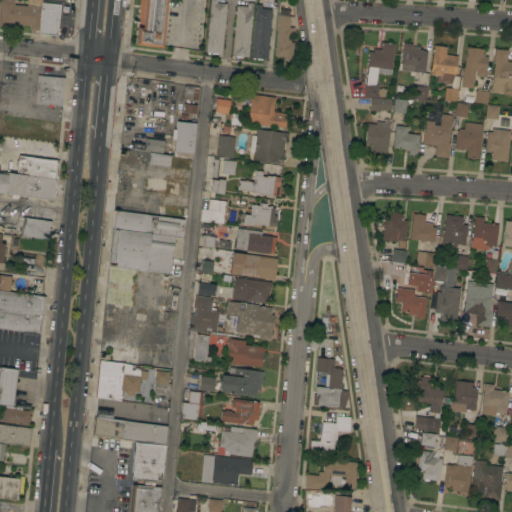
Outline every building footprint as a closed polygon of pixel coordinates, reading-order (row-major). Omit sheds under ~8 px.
[(56,35),(38,33),(38,30),(29,30),(29,25),(13,23),(12,27),(0,26),(0,0),(13,0),(13,4),(26,6),(26,0),(41,0),(41,3),(59,4),(56,35)] [(166,0),(161,47),(135,44),(136,27),(137,27),(139,0),(166,0)] [(205,51),(209,0),(216,0),(216,2),(226,3),(222,53),(205,51)] [(231,55),(236,5),(247,6),(247,2),(253,3),(248,57),(231,55)] [(256,3),(261,4),(261,8),(271,9),(267,59),(250,57),(256,3)] [(289,9),(289,15),(290,15),(289,26),(294,27),(293,31),(291,31),(290,41),(296,42),(295,48),(293,48),(292,57),(289,57),(288,59),(285,59),(285,56),(275,56),(277,27),(276,26),(277,14),(278,14),(280,8),(289,9)] [(377,84),(377,97),(364,97),(364,85),(368,51),(373,51),(373,48),(381,49),(382,41),(395,43),(391,74),(377,72),(376,84),(377,84)] [(413,71),(414,65),(400,63),(403,42),(412,43),(411,46),(419,47),(419,50),(427,51),(424,73),(413,71)] [(436,81),(437,75),(430,74),(433,45),(446,46),(445,54),(457,55),(455,74),(454,74),(451,83),(436,81)] [(463,67),(464,67),(466,46),(483,49),(482,55),(487,56),(486,70),(486,76),(474,75),(473,88),(461,86),(463,67)] [(493,79),(492,79),(494,63),(493,63),(494,48),(508,50),(506,61),(511,61),(511,94),(502,94),(502,93),(491,92),(493,79)] [(48,76),(48,74),(59,75),(58,76),(64,77),(62,105),(53,105),(53,106),(42,105),(42,104),(34,103),(37,75),(48,76)] [(414,84),(426,86),(426,89),(430,89),(429,96),(425,96),(425,100),(413,98),(414,84)] [(185,85),(198,86),(197,100),(182,98),(183,86),(185,85)] [(445,87),(457,88),(456,101),(443,99),(445,87)] [(378,88),(386,88),(386,97),(378,97),(378,88)] [(474,102),(475,89),(488,91),(487,103),(474,102)] [(246,122),(250,94),(274,97),(273,111),(286,113),(284,127),(246,122)] [(369,97),(382,97),(382,98),(391,98),(391,109),(382,109),(382,110),(370,110),(369,97)] [(216,98),(229,99),(228,113),(226,113),(225,123),(213,122),(216,98)] [(394,98),(406,99),(405,112),(393,111),(394,98)] [(453,115),(455,101),(468,103),(466,117),(453,115)] [(485,117),(486,104),(498,105),(497,119),(485,117)] [(425,120),(434,121),(433,124),(439,125),(441,113),(451,114),(448,142),(449,142),(447,157),(434,156),(435,144),(422,143),(425,120)] [(369,151),(369,144),(364,143),(366,123),(375,123),(375,121),(384,122),(385,118),(389,118),(386,153),(369,151)] [(174,149),(170,149),(171,139),(175,140),(175,138),(172,138),(173,128),(177,129),(178,121),(195,123),(191,157),(173,155),(174,149)] [(456,130),(458,130),(458,128),(463,129),(464,121),(481,123),(480,133),(481,133),(478,158),(465,157),(466,149),(462,148),(462,149),(454,148),(456,130)] [(407,154),(408,149),(392,147),(395,124),(408,126),(407,130),(406,130),(406,132),(419,134),(416,155),(407,154)] [(287,133),(287,134),(285,134),(284,139),(286,139),(286,142),(284,141),(282,151),(284,151),(283,157),(282,157),(281,161),(283,161),(282,163),(252,159),(253,152),(249,152),(251,134),(255,135),(256,128),(287,133)] [(490,159),(491,152),(484,151),(487,131),(491,131),(492,128),(510,130),(506,161),(490,159)] [(218,135),(235,137),(232,157),(216,155),(218,135)] [(162,152),(143,150),(144,138),(164,140),(162,152)] [(191,157),(189,169),(148,164),(150,152),(173,155),(191,157)] [(17,166),(15,166),(15,160),(17,160),(18,155),(58,160),(56,178),(16,173),(17,166)] [(222,194),(215,193),(215,192),(209,191),(213,158),(219,159),(217,178),(224,179),(222,194)] [(221,173),(223,159),(235,160),(234,174),(221,173)] [(239,180),(253,181),(255,170),(262,171),(262,176),(266,176),(266,175),(280,176),(279,187),(276,186),(275,195),(252,193),(252,191),(238,189),(239,180)] [(56,178),(55,181),(54,181),(53,182),(54,183),(55,190),(53,196),(52,196),(51,200),(0,193),(0,173),(7,174),(7,172),(16,173),(56,178)] [(176,180),(174,192),(145,189),(146,176),(176,180)] [(227,201),(224,224),(199,221),(201,208),(207,209),(208,199),(227,201)] [(275,215),(276,216),(276,218),(275,226),(252,223),(252,225),(243,224),(244,214),(250,215),(251,204),(259,205),(259,202),(266,203),(266,206),(274,207),(273,214),(275,215)] [(114,210),(115,204),(148,208),(147,214),(114,210)] [(158,216),(159,205),(166,205),(166,204),(184,206),(183,219),(158,216)] [(158,216),(183,219),(185,219),(182,237),(174,236),(112,229),(114,210),(147,214),(158,216)] [(404,240),(395,239),(395,241),(381,239),(384,219),(390,220),(392,211),(402,212),(401,219),(407,220),(404,240)] [(409,238),(412,213),(425,214),(424,222),(432,223),(431,226),(435,226),(434,241),(409,238)] [(462,216),(461,223),(467,224),(464,244),(456,243),(455,248),(441,247),(445,214),(462,216)] [(495,246),(488,245),(488,249),(475,248),(475,252),(470,251),(474,216),(483,217),(482,222),(498,224),(495,246)] [(51,221),(49,239),(13,235),(13,233),(3,232),(3,227),(14,229),(14,228),(20,228),(22,217),(51,221)] [(511,221),(511,246),(502,245),(505,220),(511,221)] [(234,248),(237,228),(260,231),(260,234),(275,236),(273,253),(234,248)] [(170,273),(137,269),(108,266),(112,229),(174,236),(170,273)] [(214,247),(202,246),(203,235),(215,236),(214,247)] [(219,239),(230,240),(229,249),(219,248),(219,239)] [(406,250),(405,262),(391,261),(392,248),(406,250)] [(416,251),(436,253),(435,266),(415,263),(416,251)] [(276,258),(274,278),(238,274),(238,271),(229,270),(231,253),(276,258)] [(454,267),(456,254),(467,256),(466,268),(454,267)] [(498,259),(496,273),(484,271),(486,257),(498,259)] [(211,272),(200,271),(201,260),(213,261),(211,272)] [(419,266),(417,278),(404,276),(405,264),(419,266)] [(132,306),(119,304),(119,302),(113,301),(113,305),(103,303),(108,266),(137,269),(132,306)] [(435,266),(446,268),(445,281),(434,280),(435,266)] [(427,293),(430,275),(407,272),(405,285),(415,286),(414,292),(427,293)] [(511,288),(494,286),(496,273),(511,274),(511,288)] [(0,274),(11,276),(9,291),(0,289),(0,274)] [(271,281),(269,291),(268,291),(267,303),(231,298),(234,277),(271,281)] [(489,311),(490,311),(488,327),(475,325),(476,314),(463,312),(467,280),(492,283),(489,311)] [(453,282),(452,287),(459,288),(456,320),(453,319),(453,322),(441,321),(441,320),(438,319),(439,312),(434,311),(436,291),(440,291),(441,285),(444,286),(445,281),(453,282)] [(210,284),(209,295),(196,294),(198,282),(210,284)] [(423,318),(415,317),(415,315),(407,314),(407,311),(400,310),(403,288),(414,289),(413,296),(426,297),(423,318)] [(0,309),(0,290),(45,296),(43,315),(0,309)] [(210,297),(209,299),(212,299),(211,307),(218,307),(217,312),(218,312),(216,332),(189,328),(191,313),(193,313),(194,308),(193,308),(194,295),(210,297)] [(258,304),(258,305),(263,306),(263,307),(265,308),(265,306),(271,307),(271,314),(272,314),(269,339),(258,338),(258,335),(236,332),(236,331),(235,330),(237,316),(226,314),(227,300),(258,304)] [(511,328),(506,327),(507,320),(499,319),(499,316),(495,315),(497,300),(511,302),(511,328)] [(40,333),(0,328),(0,309),(43,315),(40,333)] [(208,335),(206,356),(210,357),(210,361),(193,359),(196,333),(208,335)] [(225,362),(228,338),(245,340),(244,344),(264,347),(261,366),(225,362)] [(152,349),(151,361),(141,361),(141,359),(131,359),(131,348),(152,349)] [(334,359),(333,368),(342,368),(340,390),(348,390),(347,399),(345,399),(345,405),(343,405),(343,407),(312,404),(313,394),(315,394),(315,386),(324,387),(325,372),(315,371),(316,357),(334,359)] [(124,363),(131,364),(131,369),(134,370),(134,367),(143,368),(143,370),(148,371),(147,380),(140,379),(139,392),(134,391),(133,396),(126,395),(126,390),(121,390),(120,400),(95,397),(99,360),(124,363)] [(12,406),(0,404),(0,366),(17,369),(12,406)] [(262,371),(260,389),(256,389),(256,396),(219,391),(221,374),(228,375),(229,367),(262,371)] [(155,368),(168,369),(167,372),(170,372),(169,382),(167,381),(167,383),(154,382),(155,368)] [(213,391),(198,390),(200,375),(214,377),(213,391)] [(419,376),(431,378),(431,385),(442,386),(440,404),(416,401),(419,376)] [(475,403),(474,410),(465,409),(464,412),(450,410),(451,399),(453,399),(456,380),(472,382),(471,389),(476,389),(475,403)] [(505,413),(495,412),(494,415),(480,413),(484,383),(493,384),(492,389),(508,391),(505,413)] [(202,392),(201,404),(203,404),(201,420),(180,418),(182,402),(188,402),(189,390),(202,392)] [(259,401),(256,419),(252,419),(252,425),(220,421),(221,410),(224,410),(224,409),(230,410),(230,412),(236,412),(237,405),(231,405),(232,398),(259,401)] [(12,408),(12,406),(21,407),(21,409),(29,410),(28,415),(30,415),(30,420),(28,420),(27,425),(0,421),(1,413),(3,413),(4,407),(12,408)] [(334,422),(335,415),(349,416),(348,432),(336,431),(335,442),(333,442),(332,453),(309,451),(310,440),(319,441),(319,436),(320,432),(322,424),(322,421),(334,422)] [(439,418),(437,432),(425,430),(425,429),(413,427),(415,415),(439,418)] [(159,443),(93,434),(95,416),(166,426),(164,444),(159,444),(159,443)] [(0,423),(31,428),(28,446),(0,442),(0,423)] [(465,436),(466,424),(477,425),(476,437),(465,436)] [(228,453),(228,455),(221,454),(222,446),(218,446),(220,430),(229,431),(230,426),(256,429),(254,442),(253,442),(251,456),(228,453)] [(495,428),(496,426),(508,427),(506,443),(491,441),(493,429),(495,428)] [(421,432),(435,433),(433,446),(420,444),(421,432)] [(443,449),(445,435),(457,437),(455,451),(443,449)] [(436,436),(443,437),(441,449),(434,448),(436,436)] [(164,444),(161,477),(156,477),(156,481),(131,478),(131,476),(128,476),(131,443),(134,443),(134,442),(159,444),(164,444)] [(492,454),(493,442),(503,443),(502,455),(492,454)] [(421,478),(422,471),(416,470),(419,450),(432,451),(432,450),(441,451),(440,458),(441,458),(438,480),(421,478)] [(458,493),(458,490),(450,489),(450,487),(442,486),(445,464),(456,465),(457,454),(472,456),(467,494),(458,493)] [(251,459),(250,474),(237,473),(235,484),(211,482),(213,455),(251,459)] [(504,458),(511,458),(511,469),(503,469),(504,458)] [(318,475),(318,471),(322,471),(324,459),(356,462),(354,488),(343,487),(344,476),(340,476),(340,480),(329,479),(329,475),(328,475),(327,488),(318,487),(318,489),(304,487),(305,474),(318,475)] [(485,460),(485,464),(501,466),(499,482),(501,482),(498,500),(469,496),(474,459),(485,460)] [(502,490),(511,491),(511,473),(505,472),(502,490)] [(0,497),(0,476),(17,478),(16,492),(17,492),(16,499),(0,497)] [(128,511),(131,484),(136,485),(137,484),(144,484),(144,480),(154,481),(154,486),(160,487),(157,511),(128,511)] [(333,511),(334,495),(350,496),(349,511),(333,511)] [(175,511),(177,497),(188,499),(195,500),(193,511),(175,511)] [(220,511),(207,511),(208,498),(221,499),(220,511)]
